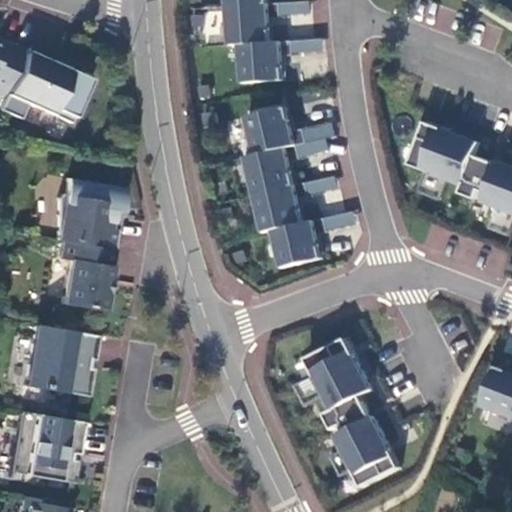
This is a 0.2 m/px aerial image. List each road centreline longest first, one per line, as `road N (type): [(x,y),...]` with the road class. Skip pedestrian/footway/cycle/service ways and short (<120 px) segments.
road 1 (residential): [(396,272),(345,47),(348,27),(367,21),(414,41),(505,96)]
road 2 (tertiary): [(141,20),(179,237),(211,333)]
road 3 (residential): [(396,272),(211,333)]
road 4 (residential): [(511,304),(425,273),(396,272)]
road 5 (tertiary): [(241,401),(288,511)]
